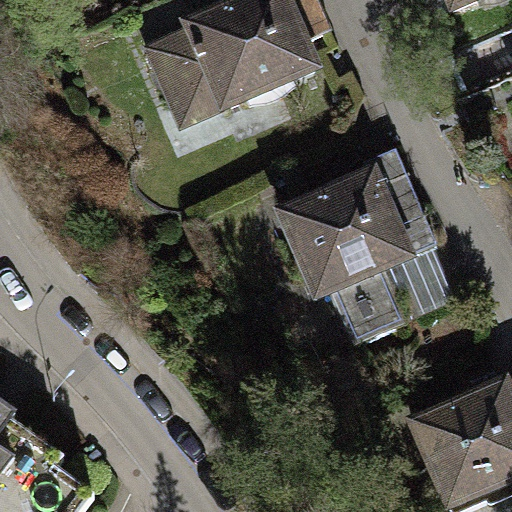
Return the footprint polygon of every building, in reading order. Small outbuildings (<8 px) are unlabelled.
[(302,43),(283,0),(248,0),(185,28),(189,35),(147,53),(181,129),(314,71),(302,43)] [(312,0),(283,0),(302,43),(327,33),(312,0)] [(511,0),(448,0),(454,12),(481,0),(511,0)] [(435,247),(395,155),(365,168),(369,177),(281,216),(317,299),(329,293),(354,349),(406,327),(381,271),(435,247)] [(470,402),(411,427),(448,511),(511,511),(511,383),(504,387),(499,376),(465,390),(470,402)] [(0,409),(0,511),(83,511),(92,500),(55,473),(62,462),(12,426),(16,420),(0,409)]
